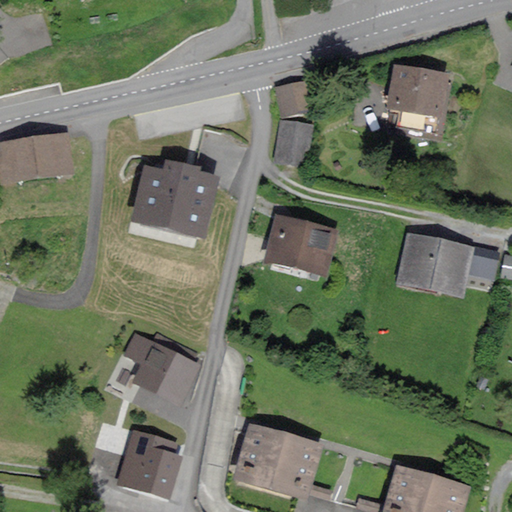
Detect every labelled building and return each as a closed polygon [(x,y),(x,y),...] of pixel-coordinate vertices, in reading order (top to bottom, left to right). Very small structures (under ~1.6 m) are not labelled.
[(445,74),(396,67),(391,106),(439,112),(445,74)] [(306,82),(279,88),(285,114),(312,108),(306,82)] [(311,127),(281,123),(277,159),(306,162),(311,127)] [(67,134),(0,143),(0,155),(3,180),(72,170),(67,134)] [(204,233),(216,177),(196,173),(197,167),(166,161),(164,171),(145,167),(134,218),(204,233)] [(335,232),(278,217),(268,257),(324,272),(335,232)] [(497,254),(412,236),(402,280),(461,293),(465,271),(492,277),(497,254)] [(511,276),(511,253),(506,252),(502,275),(511,276)] [(198,365),(136,335),(127,354),(145,363),(137,380),(180,402),(198,365)] [(320,446),(252,426),(237,475),(305,495),(320,446)] [(153,442),(138,437),(130,465),(144,469),(140,484),(166,491),(175,461),(150,454),(153,442)] [(459,511),(467,487),(399,467),(385,511),(459,511)]
